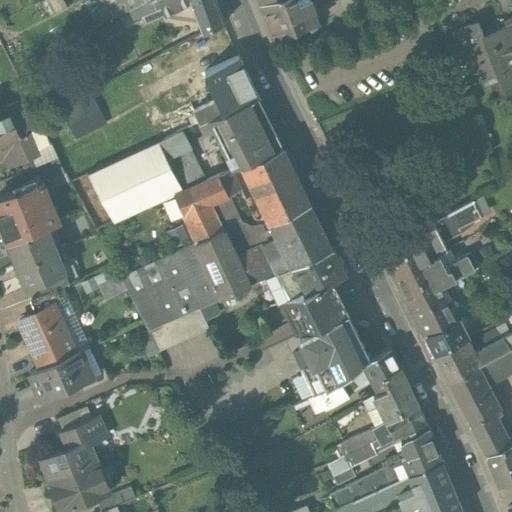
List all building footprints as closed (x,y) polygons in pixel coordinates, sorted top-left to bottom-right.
[(184,5),(181,0),(157,0),(165,14),(184,5)] [(218,8),(214,0),(181,0),(184,5),(190,2),(196,19),(218,8)] [(297,0),(268,0),(260,3),(273,38),(316,21),(308,0),(297,0)] [(126,3),(109,12),(112,18),(129,10),(126,3)] [(223,23),(218,8),(196,19),(202,34),(223,23)] [(505,27),(511,45),(511,44),(511,18),(501,22),(503,27),(505,27)] [(478,20),(451,31),(467,74),(479,69),(482,79),(495,74),(500,88),(511,82),(511,54),(509,46),(511,45),(505,27),(503,27),(483,35),(478,20)] [(218,101),(224,112),(258,96),(238,57),(204,72),(218,101)] [(207,120),(224,112),(218,101),(212,102),(194,111),(181,88),(154,101),(173,135),(200,122),(200,123),(207,120)] [(62,108),(76,137),(107,122),(93,93),(62,108)] [(241,166),(282,146),(258,96),(224,112),(207,120),(231,169),(241,164),(241,166)] [(0,152),(9,149),(15,162),(36,154),(16,103),(0,109),(0,152)] [(174,196),(205,181),(180,132),(88,174),(112,224),(174,196)] [(241,166),(268,221),(309,202),(282,146),(241,166)] [(35,167),(41,182),(43,182),(44,183),(65,175),(57,158),(35,167)] [(231,169),(217,175),(227,196),(240,190),(231,169)] [(199,307),(272,275),(332,248),(309,202),(268,221),(276,238),(262,244),(260,241),(244,249),(246,252),(235,257),(210,204),(227,196),(217,175),(205,181),(174,196),(195,242),(120,278),(149,330),(199,307)] [(47,227),(59,222),(44,183),(43,182),(41,182),(0,198),(0,226),(7,243),(47,227)] [(395,276),(428,259),(422,247),(458,228),(450,213),(381,250),(395,276)] [(56,249),(47,227),(7,243),(16,265),(56,249)] [(320,286),(331,280),(331,281),(332,280),(329,273),(340,266),(332,248),(272,275),(283,301),(291,297),(304,289),(305,292),(320,284),(320,286)] [(65,273),(56,249),(16,265),(25,289),(38,284),(65,273)] [(408,302),(442,285),(478,267),(470,254),(435,271),(428,259),(395,276),(408,302)] [(65,273),(38,284),(42,294),(56,288),(69,283),(65,273)] [(281,303),(290,323),(288,324),(292,331),(295,338),(299,336),(346,312),(343,306),(331,281),(331,280),(320,286),(320,284),(305,292),(304,289),(291,297),(283,301),(281,303)] [(425,336),(459,319),(442,285),(408,302),(425,336)] [(54,303),(54,304),(62,301),(56,288),(42,294),(32,298),(38,310),(54,303)] [(41,367),(75,351),(54,304),(54,303),(38,310),(19,319),(41,367)] [(199,307),(149,330),(159,352),(209,329),(199,307)] [(368,328),(354,323),(352,324),(346,312),(299,336),(305,348),(292,354),(313,397),(318,394),(339,381),(343,377),(358,367),(362,364),(381,353),(368,328)] [(459,319),(425,336),(434,355),(466,338),(468,337),(459,319)] [(448,381),(476,366),(479,364),(480,365),(484,362),(509,349),(504,339),(482,349),(483,351),(475,355),(466,338),(434,355),(448,381)] [(511,347),(509,349),(484,362),(493,379),(511,368),(511,347)] [(81,349),(75,351),(41,367),(29,372),(40,397),(78,381),(92,374),(91,372),(81,349)] [(377,395),(405,379),(389,349),(381,353),(362,364),(358,367),(363,378),(368,375),(377,395)] [(479,443),(502,431),(495,418),(501,415),(476,366),(448,381),(479,443)] [(92,374),(78,381),(82,392),(108,380),(102,367),(91,372),(92,374)] [(329,417),(337,414),(333,406),(353,393),(346,383),(346,382),(343,377),(339,381),(318,394),(329,417)] [(386,423),(417,405),(405,379),(377,395),(359,405),(364,416),(378,409),(386,423)] [(407,438),(427,428),(417,405),(386,423),(371,430),(372,431),(378,442),(367,447),(371,453),(379,450),(380,446),(404,433),(407,438)] [(62,430),(91,418),(86,407),(57,419),(62,430)] [(38,458),(47,480),(96,460),(97,460),(90,443),(103,438),(94,416),(91,418),(62,430),(59,431),(65,446),(38,458)] [(409,476),(441,462),(427,428),(407,438),(401,443),(407,457),(402,460),(402,461),(371,477),(378,491),(391,486),(409,477),(409,476)] [(378,442),(372,431),(357,439),(360,445),(365,443),(367,447),(378,442)] [(486,456),(508,444),(502,431),(479,443),(486,456)] [(499,486),(511,480),(511,442),(508,444),(486,456),(499,486)] [(96,460),(47,480),(60,511),(109,491),(96,460)] [(458,511),(461,511),(441,462),(409,476),(409,477),(423,511),(458,511)] [(396,496),(391,486),(378,491),(362,499),(367,511),(364,511),(376,511),(385,508),(382,502),(396,496)] [(97,501),(100,511),(116,506),(134,498),(130,487),(97,501)] [(283,511),(311,511),(306,501),(283,511)]
